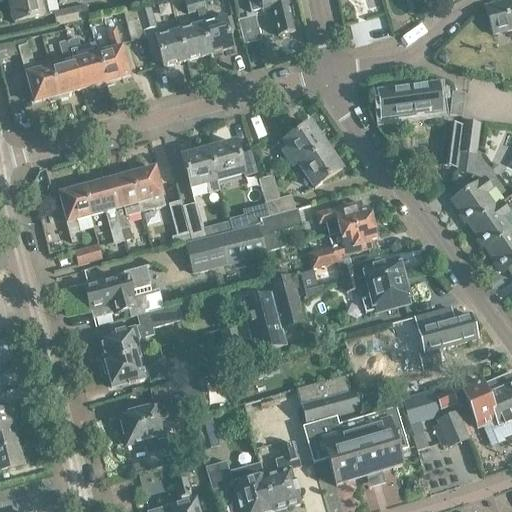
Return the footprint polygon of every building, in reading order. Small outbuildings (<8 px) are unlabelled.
[(11,19),(13,21),(14,25),(49,17),(45,0),(8,0),(11,10),(10,13),(11,19)] [(197,14),(193,0),(183,3),(187,17),(197,14)] [(232,50),(223,16),(206,20),(204,12),(206,12),(203,0),(194,0),(193,0),(197,14),(200,27),(201,27),(209,56),(232,50)] [(246,0),(250,14),(271,9),(277,37),(294,33),(287,5),(288,5),(287,0),(246,0)] [(511,0),(484,8),(492,36),(511,30),(511,0)] [(55,28),(88,20),(85,6),(52,14),(55,28)] [(135,12),(141,33),(155,29),(149,8),(135,12)] [(143,40),(141,33),(135,12),(135,10),(122,14),(131,43),(143,40)] [(237,22),(243,46),(256,42),(249,18),(237,22)] [(178,33),(186,62),(209,56),(201,27),(200,27),(178,33)] [(166,37),(154,40),(162,69),(186,62),(178,33),(177,33),(176,28),(164,31),(166,37)] [(106,88),(114,86),(115,82),(129,78),(115,29),(106,32),(112,51),(97,56),(106,88)] [(68,43),(71,55),(80,52),(77,40),(68,43)] [(71,55),(68,43),(58,45),(61,57),(71,55)] [(27,46),(18,49),(33,105),(47,101),(50,104),(58,101),(49,69),(48,64),(33,68),(27,46)] [(445,50),(438,57),(445,63),(449,59),(449,53),(445,50)] [(81,91),(94,88),(97,90),(106,88),(97,56),(73,62),(81,91)] [(58,101),(67,99),(68,95),(81,91),(73,62),(49,69),(58,101)] [(441,112),(437,84),(377,92),(380,120),(441,112)] [(451,94),(448,126),(454,127),(460,128),(464,95),(451,94)] [(459,153),(475,155),(479,125),(463,123),(459,153)] [(325,149),(309,125),(282,144),(298,167),(325,149)] [(456,167),(460,128),(454,127),(448,126),(445,126),(443,143),(440,165),(456,167)] [(259,129),(250,133),(257,152),(267,149),(259,129)] [(217,183),(244,176),(235,144),(208,151),(217,183)] [(298,167),(314,190),(341,172),(325,149),(298,167)] [(207,196),(219,193),(217,183),(208,151),(181,159),(189,190),(205,186),(207,196)] [(129,173),(140,214),(165,208),(154,169),(140,173),(137,170),(129,173)] [(125,219),(140,214),(129,173),(120,175),(119,179),(106,183),(120,232),(128,230),(125,219)] [(272,176),(259,180),(263,194),(265,203),(279,199),(272,176)] [(494,207),(485,195),(492,190),(484,179),(477,184),(477,183),(450,203),(460,217),(458,219),(463,226),(465,224),(467,227),(494,207)] [(113,247),(123,244),(120,232),(106,183),(93,186),(90,183),(82,186),(91,218),(104,214),(113,247)] [(82,186),(73,188),(72,192),(58,196),(72,245),(81,242),(75,222),(91,218),(82,186)] [(279,199),(265,203),(266,205),(270,217),(295,210),(291,196),(279,199)] [(191,243),(189,235),(181,207),(180,203),(168,206),(177,238),(171,240),(173,248),(184,245),(191,243)] [(181,207),(189,235),(191,243),(207,239),(197,203),(181,207)] [(511,231),(503,219),(509,214),(501,203),(494,207),(467,227),(477,241),(475,242),(480,249),(482,248),(484,251),(511,231)] [(371,226),(367,210),(361,211),(359,204),(316,215),(315,218),(317,226),(327,223),(331,236),(338,234),(371,226)] [(261,219),(270,217),(266,205),(242,212),(243,217),(228,221),(231,232),(258,225),(263,224),(261,219)] [(258,225),(266,253),(287,247),(283,231),(302,226),(298,209),(296,210),(295,210),(270,217),(261,219),(263,224),(258,225)] [(215,227),(217,236),(230,233),(227,224),(215,227)] [(184,245),(192,276),(267,256),(266,253),(258,225),(207,239),(191,243),(184,245)] [(320,256),(308,259),(311,271),(337,264),(344,262),(343,258),(368,251),(366,244),(375,241),(371,226),(338,234),(331,236),(327,237),(331,250),(320,253),(320,256)] [(484,251),(494,265),(492,266),(497,273),(499,272),(501,275),(511,267),(511,230),(511,231),(484,251)] [(78,268),(101,261),(98,248),(74,254),(78,268)] [(182,258),(158,264),(165,290),(189,284),(182,258)] [(401,275),(403,272),(401,266),(398,265),(397,261),(374,267),(373,262),(361,265),(361,268),(353,270),(352,268),(350,268),(348,261),(344,262),(337,264),(342,282),(355,278),(355,279),(364,277),(365,283),(381,279),(382,282),(401,277),(401,275)] [(136,319),(141,317),(164,311),(163,311),(158,291),(150,293),(148,286),(150,285),(145,268),(123,274),(124,277),(83,288),(84,292),(86,291),(91,309),(89,310),(92,321),(128,312),(130,319),(136,318),(136,319)] [(274,281),(289,277),(287,268),(272,272),(274,281)] [(316,289),(312,272),(298,275),(303,292),(316,289)] [(249,337),(238,340),(245,363),(255,360),(254,354),(284,346),(280,330),(303,323),(290,276),(264,283),(267,294),(240,302),(249,337)] [(410,299),(408,292),(405,291),(401,277),(382,282),(381,279),(365,283),(364,277),(355,279),(355,278),(342,282),(345,294),(358,291),(364,315),(373,313),(374,314),(409,305),(408,301),(410,299)] [(189,305),(178,308),(181,316),(192,312),(189,305)] [(177,307),(163,311),(164,311),(141,317),(144,326),(114,334),(114,337),(99,342),(104,360),(137,351),(137,353),(146,350),(143,338),(153,336),(151,330),(181,321),(177,307)] [(391,326),(395,340),(426,332),(431,348),(423,351),(428,371),(441,367),(437,352),(477,341),(470,316),(426,328),(423,317),(391,326)] [(245,363),(238,340),(234,327),(219,332),(229,367),(245,363)] [(104,360),(105,362),(103,362),(104,365),(102,368),(104,375),(107,377),(111,389),(127,385),(127,387),(149,381),(150,385),(168,379),(163,360),(141,366),(137,353),(137,351),(104,360)] [(273,360),(238,369),(242,385),(278,375),(273,360)] [(511,375),(511,374),(481,386),(479,382),(460,389),(477,430),(482,427),(489,444),(511,434),(511,375)] [(149,391),(152,401),(153,401),(155,408),(118,418),(122,432),(119,433),(122,445),(125,444),(126,447),(143,443),(147,456),(167,451),(159,421),(206,408),(197,378),(149,391)] [(296,391),(306,428),(336,419),(360,412),(355,393),(349,394),(345,378),(296,391)] [(426,383),(427,390),(446,385),(444,378),(426,383)] [(440,412),(456,405),(451,394),(435,400),(440,412)] [(0,440),(13,437),(5,406),(0,407),(0,440)] [(306,428),(303,429),(313,465),(328,461),(336,488),(342,486),(342,485),(367,477),(369,482),(382,478),(381,473),(393,470),(402,468),(398,453),(408,450),(396,410),(338,427),(336,419),(306,428)] [(437,422),(438,426),(433,428),(441,448),(447,445),(448,449),(467,441),(455,414),(437,422)] [(0,473),(21,468),(13,437),(0,440),(0,473)] [(293,481),(290,472),(300,469),(293,445),(282,448),(285,459),(274,462),(277,474),(263,478),(272,511),(278,511),(300,506),(297,497),(298,496),(294,481),(293,481)] [(238,511),(272,511),(263,478),(259,465),(228,474),(226,463),(204,469),(211,492),(231,487),(231,488),(232,487),(238,511)] [(186,479),(173,483),(177,499),(191,496),(186,479)] [(171,511),(196,511),(194,502),(171,508),(171,511)]
